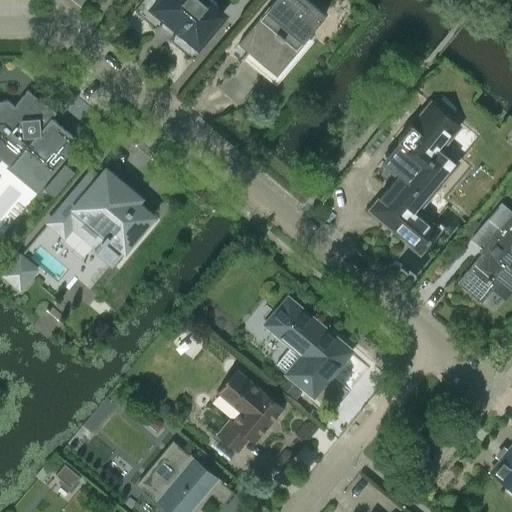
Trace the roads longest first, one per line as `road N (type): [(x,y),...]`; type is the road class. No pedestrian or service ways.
road 1 (residential): [(0,24),(55,24),(433,340)]
road 2 (residential): [(294,511),(433,340)]
